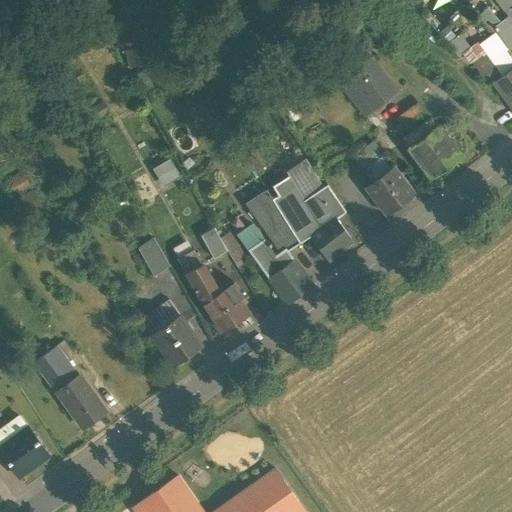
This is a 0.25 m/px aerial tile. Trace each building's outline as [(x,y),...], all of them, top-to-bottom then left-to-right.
[(511,0),(499,0),(511,14),(511,15),(509,18),(511,22),(511,0)] [(495,26),(482,11),(476,16),(491,33),(493,31),(492,29),(495,26)] [(495,26),(492,29),(493,31),(507,51),(511,48),(511,47),(511,22),(509,18),(508,17),(495,26)] [(363,42),(369,34),(354,23),(348,31),(363,42)] [(483,52),(471,61),(481,77),(486,74),(491,69),(494,68),(488,59),(483,52)] [(495,53),(488,59),(494,68),(502,61),(495,53)] [(395,89),(371,56),(347,74),(375,112),(382,106),(379,101),(395,89)] [(499,79),(491,69),(486,74),(493,83),(499,79)] [(511,69),(499,79),(493,83),(511,107),(511,69)] [(418,100),(396,116),(399,120),(400,119),(406,127),(427,111),(418,100)] [(429,115),(403,135),(411,146),(410,146),(431,174),(441,167),(442,168),(446,170),(452,165),(451,161),(450,159),(460,152),(439,125),(437,126),(429,115)] [(406,127),(400,119),(399,120),(394,124),(400,132),(406,127)] [(383,154),(364,168),(373,180),(392,166),(383,154)] [(169,157),(153,167),(165,186),(181,176),(169,157)] [(415,192),(395,164),(392,166),(373,180),(368,184),(388,212),(415,192)] [(291,177),(277,185),(281,193),(296,184),(291,177)] [(281,193),(274,198),(287,220),(300,243),(313,235),(312,233),(320,228),(317,224),(304,202),(306,200),(296,184),(281,193)] [(329,185),(312,196),(327,219),(317,224),(320,228),(312,233),(313,235),(330,260),(356,242),(339,219),(347,213),(329,185)] [(268,189),(248,201),(268,233),(287,220),(274,198),(268,189)] [(34,192),(0,214),(0,234),(2,238),(46,210),(34,192)] [(327,219),(312,196),(306,200),(304,202),(317,224),(327,219)] [(287,220),(268,233),(280,251),(285,248),(288,252),(300,243),(287,220)] [(254,224),(237,236),(247,250),(264,238),(254,224)] [(218,229),(215,225),(201,232),(214,255),(228,247),(228,246),(227,247),(222,237),(218,229)] [(224,235),(222,237),(227,247),(228,246),(238,240),(232,230),(224,235)] [(198,232),(189,238),(204,264),(213,258),(198,232)] [(170,265),(155,237),(139,248),(155,276),(170,265)] [(264,238),(247,250),(268,279),(294,260),(288,252),(285,248),(280,251),(275,254),(270,246),(272,245),(270,243),(268,244),(264,238)] [(238,240),(228,246),(228,247),(239,265),(250,258),(238,240)] [(194,248),(177,260),(224,330),(248,315),(239,301),(244,298),(234,283),(217,294),(209,282),(214,279),(194,248)] [(294,260),(268,279),(287,305),(312,286),(294,260)] [(145,318),(156,333),(183,313),(172,298),(145,318)] [(156,333),(154,334),(176,365),(205,344),(183,313),(156,333)] [(81,375),(61,344),(39,359),(59,389),(81,375)] [(81,375),(59,389),(67,401),(90,385),(83,374),(81,375)] [(90,385),(67,401),(86,429),(109,414),(90,385)] [(20,415),(0,428),(0,447),(0,448),(29,429),(20,415)] [(0,448),(0,451),(18,477),(48,457),(29,429),(0,448)] [(306,511),(276,469),(213,511),(204,511),(178,475),(136,505),(141,511),(306,511)]
